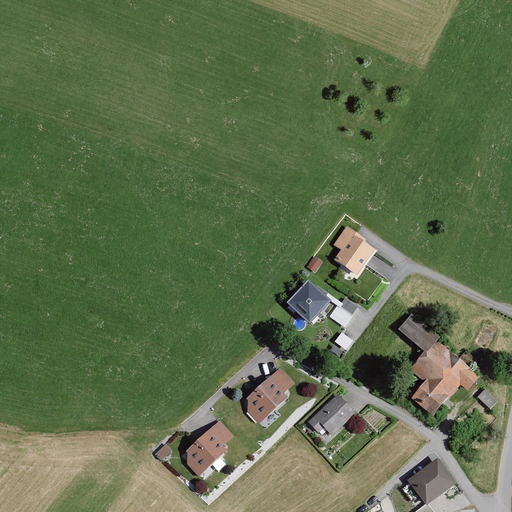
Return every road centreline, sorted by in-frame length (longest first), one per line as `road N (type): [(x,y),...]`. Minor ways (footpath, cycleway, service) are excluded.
road 1 (residential): [(493,511),(435,437),(276,351),(189,425)]
road 2 (residential): [(511,312),(410,266),(357,332)]
